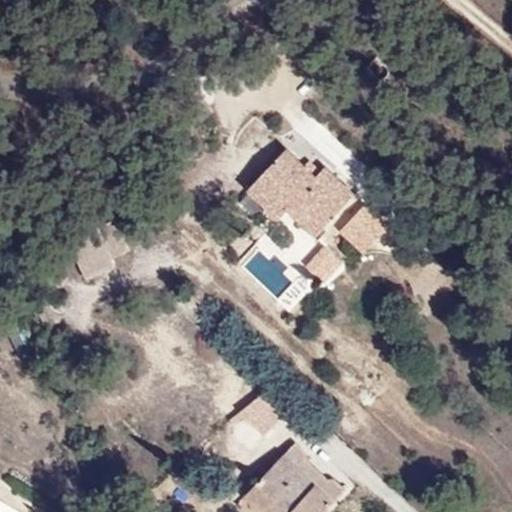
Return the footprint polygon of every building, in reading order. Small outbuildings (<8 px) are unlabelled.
[(346,202),(328,186),(320,194),(307,181),(301,186),(275,162),(250,188),(280,216),(287,210),(314,235),(346,202)] [(352,196),(335,179),(328,186),(346,202),(352,196)] [(122,282),(110,244),(72,256),(84,295),(114,285),(122,282)] [(86,303),(117,294),(114,285),(84,295),(86,303)] [(313,511),(279,478),(305,447),(294,436),(245,483),(274,511),(313,511)] [(332,490),(304,464),(313,455),(305,447),(279,478),(313,511),(326,511),(350,490),(341,482),(332,490)] [(341,482),(313,455),(304,464),(332,490),(341,482)] [(274,511),(245,483),(233,495),(249,511),(274,511)]
